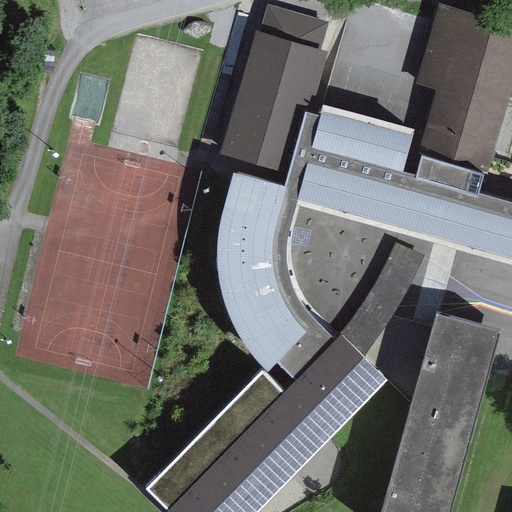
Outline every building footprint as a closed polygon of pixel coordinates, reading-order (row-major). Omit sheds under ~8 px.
[(263,34),(258,33),(223,164),(236,167),(283,180),(302,111),(326,23),(271,8),(263,34)] [(417,176),(478,194),(511,75),(511,27),(445,9),(424,79),(443,84),(417,176)] [(294,197),(511,255),(511,202),(478,194),(417,176),(400,171),(409,131),(325,107),(323,116),(302,111),(283,180),(236,167),(226,203),(220,241),(221,275),(228,302),(241,332),(255,350),(264,362),(273,353),(298,378),(336,340),(318,325),(298,305),(287,276),(284,249),(287,222),(294,197)] [(438,317),(384,511),(446,511),(496,333),(438,317)] [(263,375),(151,487),(176,511),(251,511),(384,379),(340,336),(336,340),(298,378),(282,394),(263,375)]
